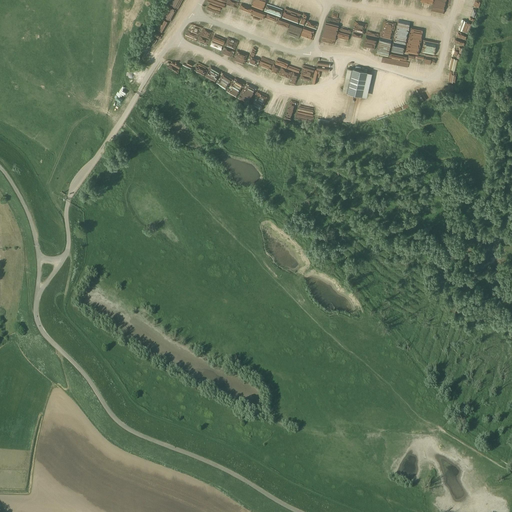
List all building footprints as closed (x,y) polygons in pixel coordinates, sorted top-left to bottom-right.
[(180,10),(191,12),(193,1),(189,0),(188,4),(185,3),(184,7),(181,6),(180,10)] [(258,32),(263,34),(269,20),(263,18),(258,32)] [(409,26),(410,20),(399,18),(398,25),(409,26)] [(273,34),(298,41),(301,31),(307,33),(305,39),(309,40),(310,36),(313,37),(315,31),(288,23),(286,29),(281,27),(280,31),(275,29),(273,34)] [(147,41),(164,48),(168,36),(152,30),(147,41)] [(449,43),(462,47),(465,36),(452,32),(449,43)] [(354,69),(349,93),(363,96),(368,72),(354,69)] [(455,83),(455,72),(447,72),(447,83),(455,83)] [(419,98),(423,95),(417,89),(419,87),(416,84),(410,89),(419,98)] [(422,103),(430,100),(428,95),(420,98),(422,103)]
